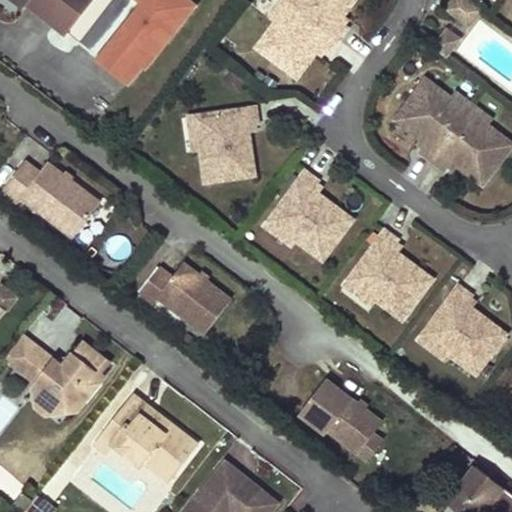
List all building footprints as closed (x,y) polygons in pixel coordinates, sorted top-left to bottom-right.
[(14,0),(23,6),(25,2),(106,65),(107,65),(127,80),(158,41),(124,15),(130,7),(121,0),(14,0)] [(342,15),(353,0),(290,0),(288,4),(274,22),(256,47),(295,77),(314,52),(318,47),(324,51),(328,54),(348,27),(344,24),(338,20),(342,15)] [(281,0),(268,18),(274,22),(288,4),(283,0),(281,0)] [(480,9),(467,0),(452,0),(446,9),(468,26),(480,9)] [(338,20),(344,24),(348,19),(342,15),(338,20)] [(435,46),(447,55),(459,39),(447,30),(435,46)] [(320,57),(324,51),(318,47),(314,52),(320,57)] [(458,166),(483,184),(511,144),(511,143),(488,126),(469,112),(450,98),(425,79),(395,119),(420,138),(426,142),(422,147),(419,151),(445,171),(448,167),(452,162),(458,166)] [(454,92),(450,98),(469,112),(473,106),(454,92)] [(473,106),(469,112),(488,126),(492,120),(473,106)] [(256,108),(194,116),(198,151),(203,183),(252,176),(247,134),(246,127),(253,126),(258,125),(256,108)] [(191,152),(198,151),(194,116),(187,117),(191,152)] [(416,143),(422,147),(426,142),(420,138),(416,143)] [(47,163),(39,173),(24,161),(2,190),(18,203),(21,198),(73,238),(100,203),(47,163)] [(452,162),(448,167),(454,171),(458,166),(452,162)] [(306,169),(269,219),(297,240),(322,259),(353,220),(319,194),(313,189),(317,184),(321,180),(306,169)] [(323,188),(317,184),(313,189),(319,194),(323,188)] [(124,281),(158,236),(122,208),(88,253),(124,281)] [(293,245),(297,240),(269,219),(265,224),(293,245)] [(386,230),(348,279),(376,300),(401,320),(432,280),(398,254),(392,250),(396,244),(400,240),(386,230)] [(402,249),(396,244),(392,250),(398,254),(402,249)] [(186,266),(175,280),(162,270),(143,296),(157,306),(161,301),(208,337),(234,303),(186,266)] [(372,306),(376,300),(348,279),(344,285),(372,306)] [(0,319),(17,297),(2,285),(0,288),(0,319)] [(459,286),(421,335),(449,356),(475,376),(505,336),(471,310),(465,306),(470,300),(473,296),(459,286)] [(475,304),(470,300),(465,306),(471,310),(475,304)] [(445,362),(449,356),(421,335),(417,340),(445,362)] [(111,363),(83,341),(70,358),(63,366),(55,360),(35,344),(17,367),(36,381),(47,390),(49,405),(59,403),(70,412),(78,401),(87,400),(105,376),(102,374),(111,363)] [(257,396),(269,382),(254,370),(242,385),(257,396)] [(298,415),(325,435),(328,431),(358,454),(373,434),(381,423),(325,380),(298,415)] [(70,412),(59,403),(49,405),(47,390),(36,381),(33,384),(37,406),(47,414),(78,411),(87,400),(78,401),(70,412)] [(0,432),(18,406),(0,394),(0,432)] [(169,481),(198,444),(172,425),(169,429),(146,410),(149,406),(134,395),(96,445),(106,453),(112,445),(141,467),(145,462),(169,481)] [(149,406),(146,410),(169,429),(172,425),(149,406)] [(382,441),(373,434),(358,454),(366,461),(382,441)] [(271,511),(279,502),(226,461),(207,485),(210,487),(204,495),(201,493),(186,511),(271,511)] [(511,511),(511,495),(501,487),(498,491),(485,482),(488,478),(473,466),(445,504),(455,511),(511,511)] [(501,487),(488,478),(485,482),(498,491),(501,487)] [(207,485),(201,493),(204,495),(210,487),(207,485)] [(45,511),(51,500),(35,491),(24,511),(45,511)]
